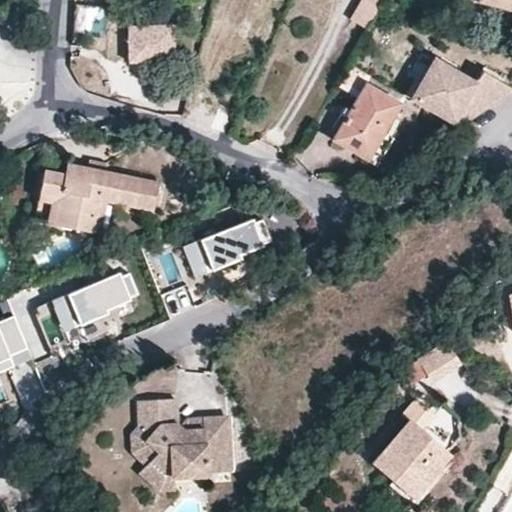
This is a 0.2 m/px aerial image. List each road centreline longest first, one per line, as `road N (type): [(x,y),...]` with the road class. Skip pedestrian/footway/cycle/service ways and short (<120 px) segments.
road 1 (residential): [(0,465),(78,378),(244,300),(353,227)]
road 2 (residential): [(49,103),(226,152),(353,227)]
road 3 (residential): [(353,227),(486,127)]
